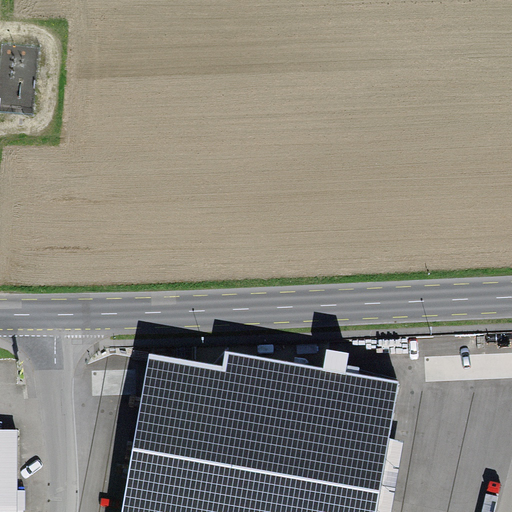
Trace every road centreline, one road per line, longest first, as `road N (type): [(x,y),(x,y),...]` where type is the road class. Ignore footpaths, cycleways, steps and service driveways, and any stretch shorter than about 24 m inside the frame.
road 1 (secondary): [(55,315),(511,299)]
road 2 (residential): [(41,511),(55,315)]
